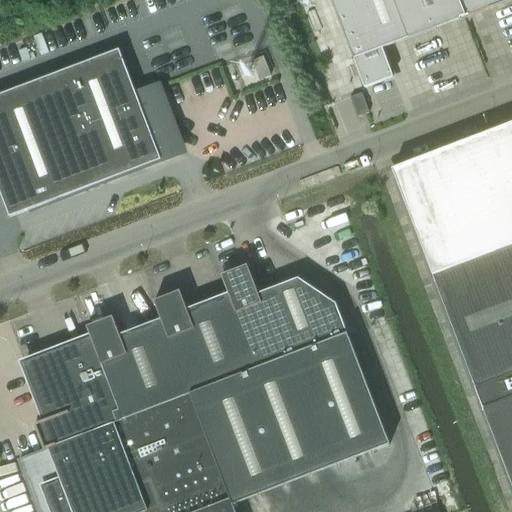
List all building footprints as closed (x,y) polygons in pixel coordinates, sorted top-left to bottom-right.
[(332,0),(367,89),(392,78),(380,51),(511,0),(332,0)] [(165,123),(152,90),(136,95),(119,50),(0,95),(0,191),(10,218),(161,161),(149,129),(165,123)] [(264,58),(252,62),(259,81),(271,77),(264,58)] [(358,117),(368,113),(361,94),(352,98),(358,117)] [(511,123),(393,169),(433,277),(511,247),(511,123)] [(511,247),(433,277),(433,278),(477,395),(511,381),(511,247)] [(60,481),(43,488),(52,511),(146,511),(223,483),(230,499),(232,505),(389,445),(335,304),(297,279),(257,294),(246,266),(220,276),(227,294),(186,310),(179,292),(153,302),(160,320),(119,335),(112,317),(86,327),(90,338),(23,364),(45,421),(34,425),(44,451),(48,450),(60,481)] [(511,381),(477,395),(511,485),(511,381)] [(230,499),(196,511),(234,511),(232,505),(230,499)]
